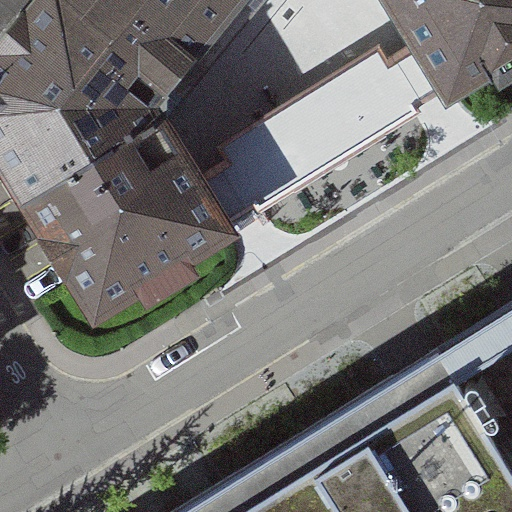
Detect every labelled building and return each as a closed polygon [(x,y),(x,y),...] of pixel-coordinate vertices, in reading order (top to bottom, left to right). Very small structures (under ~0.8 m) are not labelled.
[(0,159),(6,169),(25,200),(156,119),(149,106),(166,84),(62,0),(41,0),(0,50),(0,159)] [(0,0),(0,172),(6,169),(0,159),(0,50),(41,0),(0,0)] [(62,0),(166,84),(235,0),(62,0)] [(511,0),(390,0),(417,43),(385,63),(411,106),(443,86),(448,94),(492,66),(500,80),(511,73),(511,0)] [(255,202),(259,209),(416,112),(411,106),(385,63),(376,49),(220,146),(228,159),(255,202)] [(224,222),(255,202),(228,159),(197,179),(158,118),(156,119),(25,200),(74,278),(95,311),(139,284),(148,298),(193,270),(185,256),(228,229),(224,222)] [(201,511),(511,511),(511,421),(508,424),(475,371),(463,352),(417,380),(201,511)]
